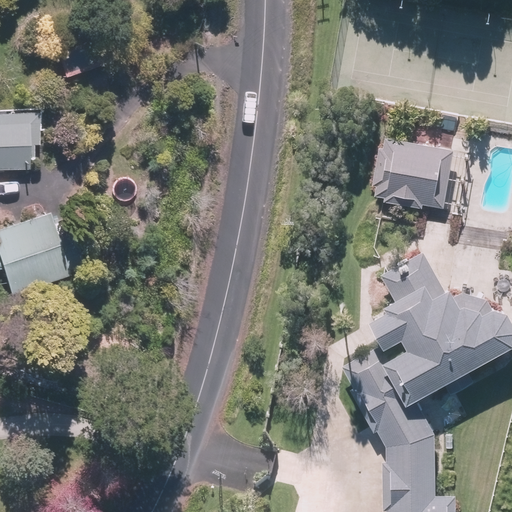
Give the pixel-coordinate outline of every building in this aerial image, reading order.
[(37,141),(37,118),(35,118),(35,106),(0,106),(0,166),(27,166),(26,153),(32,153),(33,141),(37,141)] [(439,127),(454,130),(457,115),(441,113),(439,127)] [(384,198),(423,204),(424,200),(442,204),(452,145),(387,134),(385,145),(379,144),(373,182),(376,183),(374,193),(384,194),(384,198)] [(0,266),(2,266),(11,294),(70,275),(69,271),(85,266),(76,237),(58,242),(48,209),(0,223),(0,266)] [(454,511),(454,490),(435,491),(434,429),(415,398),(437,385),(435,380),(443,375),(452,389),(474,376),(466,363),(511,335),(511,313),(506,304),(493,301),(491,302),(486,295),(463,289),(456,293),(449,281),(444,284),(421,248),(383,271),(395,291),(384,299),(387,302),(370,313),(386,339),(401,329),(408,340),(385,354),(377,342),(344,362),(363,394),(357,398),(368,416),(372,414),(387,439),(387,456),(383,457),(384,507),(388,507),(388,511),(454,511)]
